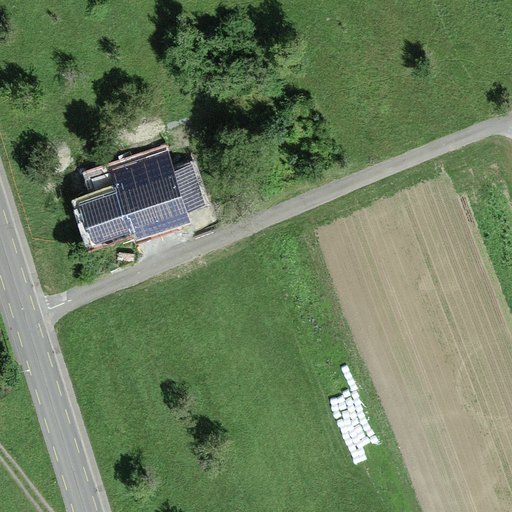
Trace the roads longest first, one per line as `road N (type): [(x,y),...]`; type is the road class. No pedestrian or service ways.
road 1 (residential): [(511,123),(24,315)]
road 2 (secondary): [(84,511),(24,315)]
